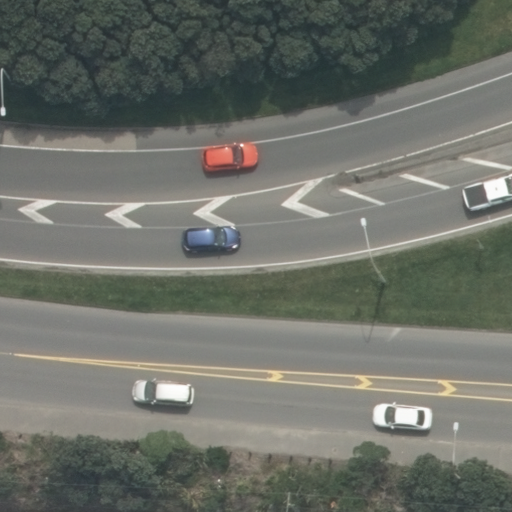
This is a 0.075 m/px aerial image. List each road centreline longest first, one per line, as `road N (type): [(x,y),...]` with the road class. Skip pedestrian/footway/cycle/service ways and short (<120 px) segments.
road 1 (trunk): [(0,173),(254,172),(511,101)]
road 2 (trunk): [(0,238),(240,245),(367,229),(511,195)]
road 3 (trunk): [(511,423),(250,398),(15,354)]
road 4 (trunk): [(511,367),(256,352),(15,354)]
